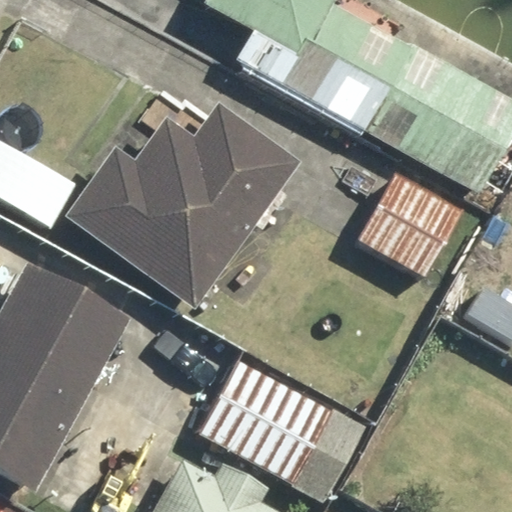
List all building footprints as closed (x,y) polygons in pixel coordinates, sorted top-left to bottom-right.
[(243,43),(229,69),(453,192),(502,103),(328,8),(331,0),(196,0),(190,14),(243,43)] [(181,316),(279,171),(194,114),(175,142),(150,126),(123,166),(100,151),(49,227),(181,316)] [(452,212),(389,174),(349,240),(412,278),(452,212)] [(121,332),(14,273),(0,297),(0,481),(28,497),(121,332)] [(355,433),(230,368),(193,440),(317,505),(355,433)] [(205,487),(174,470),(150,511),(263,511),(253,506),(262,491),(216,466),(205,487)]
